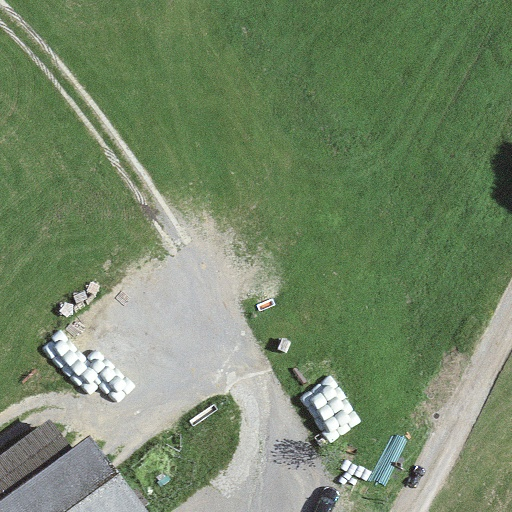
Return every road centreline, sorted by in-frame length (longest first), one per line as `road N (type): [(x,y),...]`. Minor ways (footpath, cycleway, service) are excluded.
road 1 (track): [(238,329),(78,92),(0,6)]
road 2 (track): [(409,511),(511,322)]
